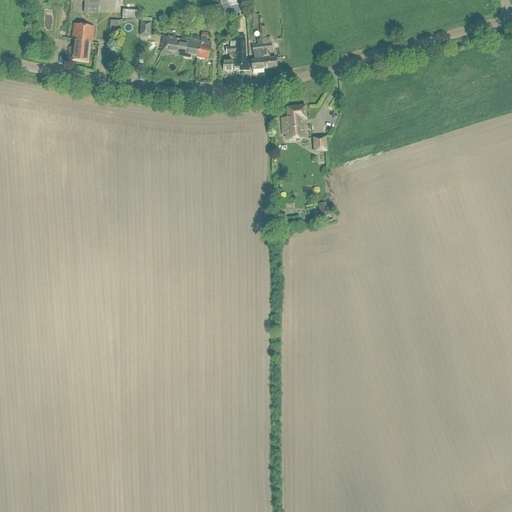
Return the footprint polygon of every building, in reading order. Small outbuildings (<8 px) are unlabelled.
[(83,13),(82,0),(74,0),(70,0),(71,14),(83,13)] [(84,0),(83,14),(96,15),(96,0),(84,0)] [(220,19),(219,6),(206,8),(208,20),(220,19)] [(109,33),(112,33),(118,34),(118,22),(110,22),(109,33)] [(151,23),(140,22),(138,37),(150,38),(151,23)] [(73,25),(72,41),(74,41),(89,43),(92,43),(94,27),(73,25)] [(201,34),(200,42),(201,42),(198,59),(207,60),(210,44),(206,43),(207,35),(201,34)] [(184,56),(198,59),(201,42),(200,42),(191,40),(191,43),(163,38),(160,54),(183,58),(184,56)] [(269,39),(261,40),(261,46),(263,70),(276,69),(275,59),(269,59),(268,51),(271,51),(270,45),(269,39)] [(89,43),(74,41),(74,49),(68,48),(68,56),(73,56),(72,61),(87,62),(89,43)] [(237,48),(236,48),(235,48),(236,72),(249,72),(248,62),(245,62),(245,41),(237,41),(237,48)] [(224,73),(236,72),(235,48),(236,48),(235,42),(230,42),(230,48),(226,48),(226,54),(229,54),(229,62),(223,63),(224,73)] [(253,46),(253,47),(251,47),(252,53),(253,61),(250,62),(251,72),(263,70),(261,46),(253,46)] [(306,120),(305,107),(286,108),(287,118),(281,119),(282,135),(288,135),(288,141),(307,139),(306,125),(304,125),(304,120),(306,120)] [(325,138),(313,139),(314,152),(326,152),(325,138)] [(318,205),(320,215),(328,213),(326,203),(318,205)]
